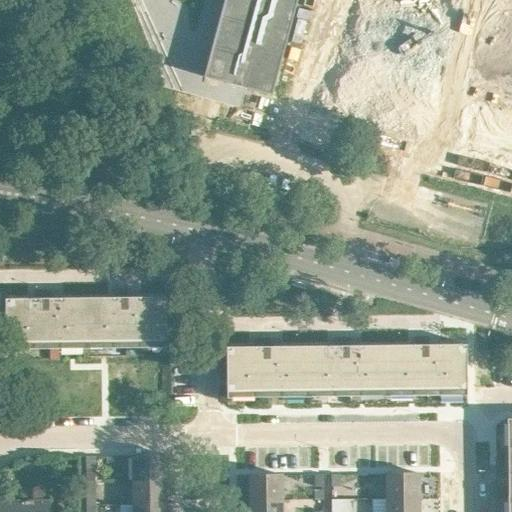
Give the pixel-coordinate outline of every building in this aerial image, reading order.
[(224,0),(204,76),(272,95),(297,0),(224,0)] [(114,297),(107,297),(86,297),(86,348),(90,348),(90,342),(162,341),(162,347),(166,347),(166,330),(166,324),(166,296),(164,296),(128,296),(128,288),(114,288),(114,297)] [(83,348),(86,348),(86,297),(60,297),(49,297),(49,289),(35,289),(35,298),(27,298),(6,298),(6,330),(6,349),(10,349),(10,343),(83,342),(83,348)] [(467,394),(466,343),(439,344),(428,344),(428,336),(414,336),(414,344),(385,344),(386,395),(390,395),(390,389),(462,388),(462,394),(467,394)] [(304,396),(307,396),(306,345),(270,346),(270,337),(256,338),(256,346),(248,346),(226,346),(227,379),(227,386),(227,397),(231,397),(231,391),(304,390),(304,396)] [(383,395),(386,395),(385,344),(349,345),(349,337),(335,337),(335,345),(306,345),(307,396),(311,396),(311,390),(383,389),(383,395)] [(58,342),(49,342),(50,359),(58,359),(58,342)] [(229,405),(236,405),(236,397),(231,397),(227,397),(227,405),(229,405)] [(132,455),(132,480),(166,479),(166,455),(132,455)] [(86,456),(86,468),(95,467),(94,456),(86,456)] [(386,473),(386,498),(420,498),(419,473),(386,473)] [(249,475),(249,500),(283,499),(282,474),(249,475)] [(323,474),(314,474),(314,486),(323,486),(323,474)] [(340,486),(340,474),(331,474),(331,486),(340,486)] [(166,504),(166,479),(132,480),(133,504),(166,504)] [(86,493),(86,505),(95,505),(95,493),(86,493)] [(419,511),(420,498),(386,498),(386,511),(419,511)] [(0,500),(0,511),(49,511),(49,501),(50,501),(50,499),(48,499),(48,500),(0,500)] [(282,511),(283,499),(249,500),(249,511),(282,511)] [(331,499),(331,511),(352,511),(352,499),(331,499)]
